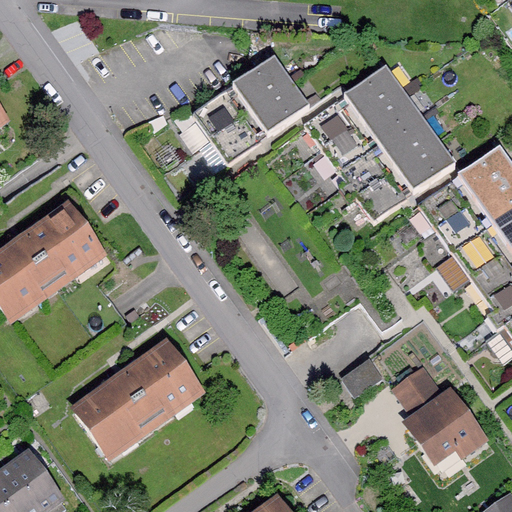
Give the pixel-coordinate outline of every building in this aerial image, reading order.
[(275,62),(239,88),(256,112),(292,86),(275,62)] [(386,71),(350,97),(367,121),(404,96),(386,71)] [(310,111),(292,86),(256,112),(274,136),(310,111)] [(404,96),(367,121),(385,146),(421,120),(404,96)] [(226,97),(193,120),(211,144),(244,120),(226,97)] [(304,129),(322,154),(355,130),(338,106),(304,129)] [(244,120),(211,144),(228,169),(262,145),(244,120)] [(421,120),(385,146),(402,169),(438,143),(421,120)] [(355,130),(322,154),(340,178),(373,154),(355,130)] [(438,143),(402,169),(419,194),(455,168),(438,143)] [(511,168),(501,151),(464,177),(482,201),(511,180),(511,168)] [(373,154),(340,178),(356,202),(390,178),(373,154)] [(203,177),(207,182),(217,174),(214,169),(203,177)] [(390,178),(356,202),(374,226),(401,207),(406,213),(411,209),(390,178)] [(511,180),(482,201),(498,226),(511,215),(511,180)] [(436,234),(469,210),(451,186),(418,210),(436,234)] [(469,210),(436,234),(454,259),(487,234),(469,210)] [(18,248),(0,261),(0,309),(6,318),(34,299),(38,305),(75,278),(71,272),(98,253),(69,212),(28,241),(29,243),(20,250),(18,248)] [(511,215),(498,226),(511,244),(511,215)] [(487,234),(454,259),(470,282),(503,259),(487,234)] [(511,270),(503,259),(470,282),(487,306),(511,288),(511,270)] [(511,288),(487,306),(504,330),(511,324),(511,288)] [(139,317),(135,312),(126,318),(130,324),(139,317)] [(117,385),(75,415),(104,456),(132,436),(136,443),(174,416),(169,410),(196,390),(167,349),(126,379),(128,381),(118,387),(117,385)] [(342,382),(355,400),(382,381),(370,363),(342,382)] [(405,407),(432,388),(423,374),(396,394),(405,407)] [(405,407),(417,423),(444,404),(432,388),(405,407)] [(417,423),(409,429),(419,443),(423,440),(439,463),(455,452),(456,454),(458,453),(462,459),(482,444),(450,399),(444,404),(417,423)] [(0,449),(0,459),(10,473),(16,469),(2,449),(0,449)] [(10,473),(37,511),(51,511),(63,504),(30,459),(16,469),(10,473)] [(0,501),(7,511),(37,511),(10,473),(0,480),(0,501)] [(511,511),(511,502),(510,499),(492,511),(511,511)]
